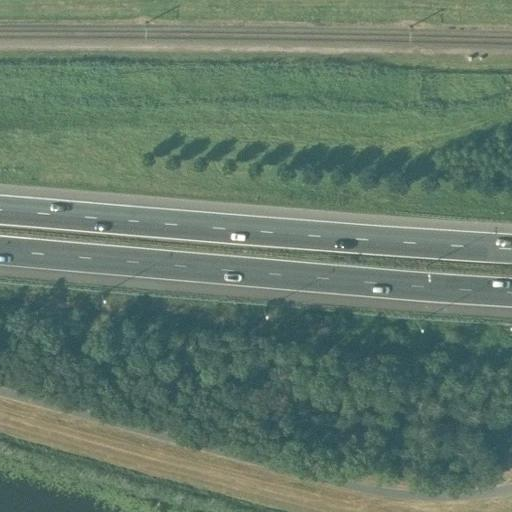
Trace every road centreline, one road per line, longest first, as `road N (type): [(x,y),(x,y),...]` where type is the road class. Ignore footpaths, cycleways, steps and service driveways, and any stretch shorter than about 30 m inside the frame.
road 1 (motorway): [(0,249),(511,290)]
road 2 (motorway): [(511,247),(0,207)]
